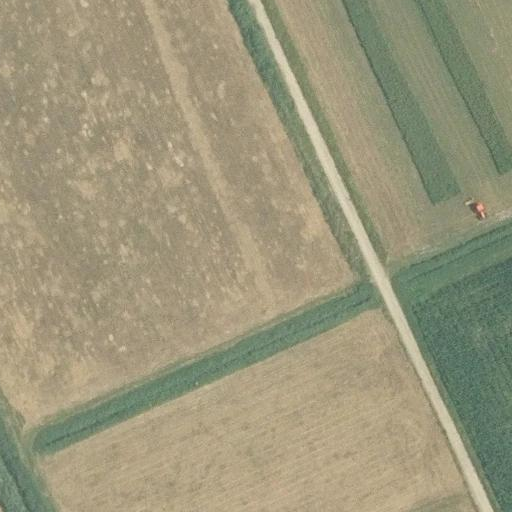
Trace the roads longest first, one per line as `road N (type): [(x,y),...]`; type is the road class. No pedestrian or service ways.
road 1 (track): [(250,0),(486,511)]
road 2 (track): [(0,400),(51,511)]
